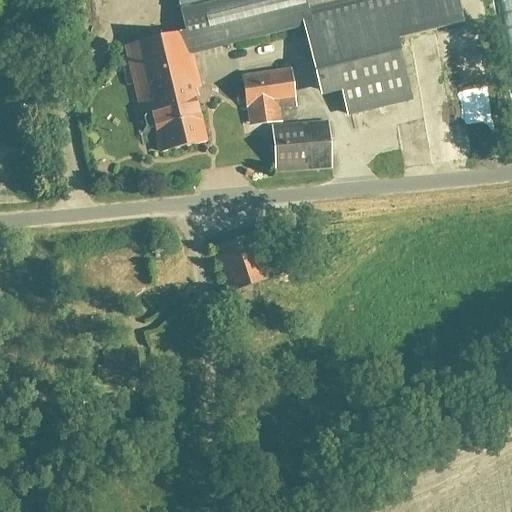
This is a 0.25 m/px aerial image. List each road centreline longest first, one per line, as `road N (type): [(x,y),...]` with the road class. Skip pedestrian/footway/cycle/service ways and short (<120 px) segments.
road 1 (residential): [(0,227),(511,174)]
road 2 (track): [(191,209),(215,511)]
